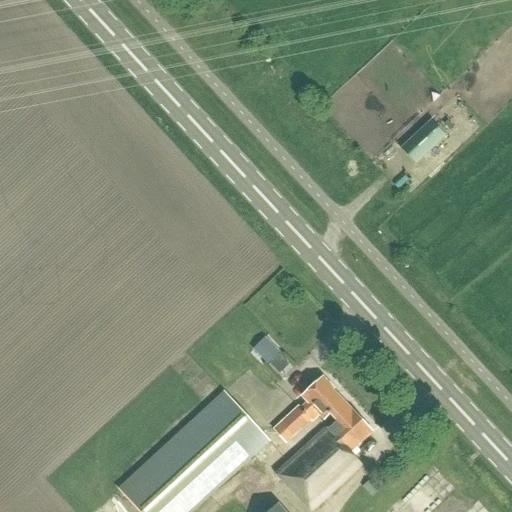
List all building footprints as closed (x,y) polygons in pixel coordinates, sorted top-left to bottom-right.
[(415,165),(445,137),(429,120),(400,149),(415,165)] [(267,339),(255,351),(264,360),(276,347),(267,339)] [(331,340),(322,358),(334,364),(342,345),(331,340)] [(277,476),(309,511),(313,511),(361,467),(350,455),(372,433),(351,411),(350,411),(332,391),(333,390),(323,379),(302,398),(308,404),(301,410),(299,408),(274,431),(287,445),(305,429),(315,440),(277,476)] [(137,511),(195,511),(271,443),(224,393),(117,490),(137,511)] [(432,470),(386,511),(411,511),(444,482),(432,470)]
